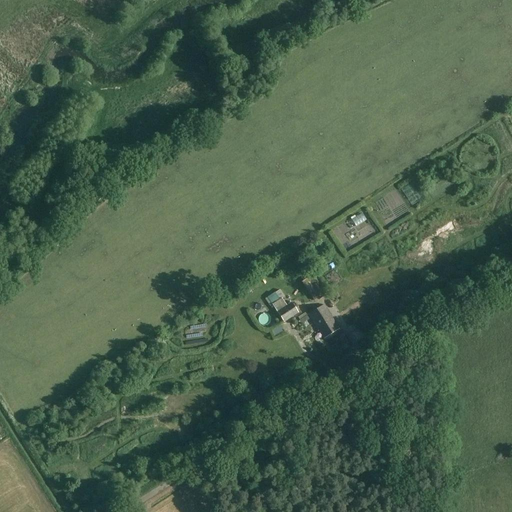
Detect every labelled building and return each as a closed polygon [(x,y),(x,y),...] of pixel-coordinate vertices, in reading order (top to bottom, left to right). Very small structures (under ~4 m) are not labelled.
[(359,206),(348,212),(352,221),(364,216),(359,206)] [(341,245),(356,239),(350,224),(335,230),(341,245)] [(326,295),(313,275),(306,279),(311,287),(307,290),(314,301),(318,298),(319,299),(326,295)] [(280,289),(274,293),(279,300),(284,296),(280,289)] [(282,298),(272,305),(284,323),(299,313),(291,302),(286,305),(282,298)] [(324,304),(308,314),(324,339),(339,330),(324,304)]
